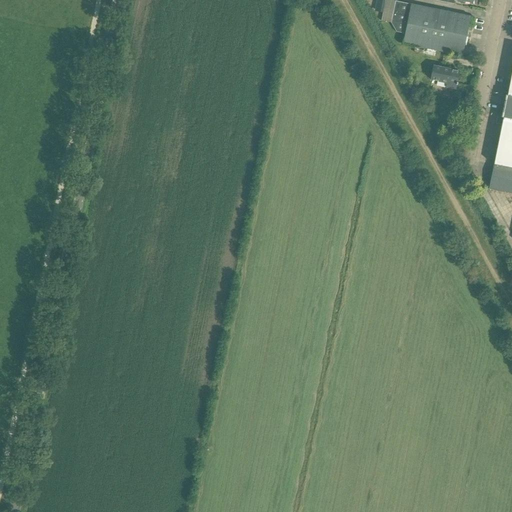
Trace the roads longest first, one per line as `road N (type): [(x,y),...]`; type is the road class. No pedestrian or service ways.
road 1 (tertiary): [(13,511),(117,0)]
road 2 (track): [(511,298),(343,0)]
road 3 (unclassified): [(472,159),(501,0)]
